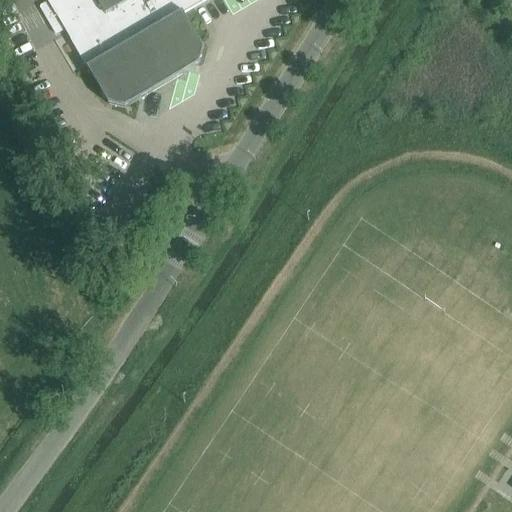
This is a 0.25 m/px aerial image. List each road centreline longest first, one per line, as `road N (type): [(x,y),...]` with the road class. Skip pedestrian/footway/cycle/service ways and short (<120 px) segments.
road 1 (unclassified): [(3,511),(140,316),(339,0)]
road 2 (unknown): [(235,169),(183,165),(157,153),(104,109),(13,0)]
